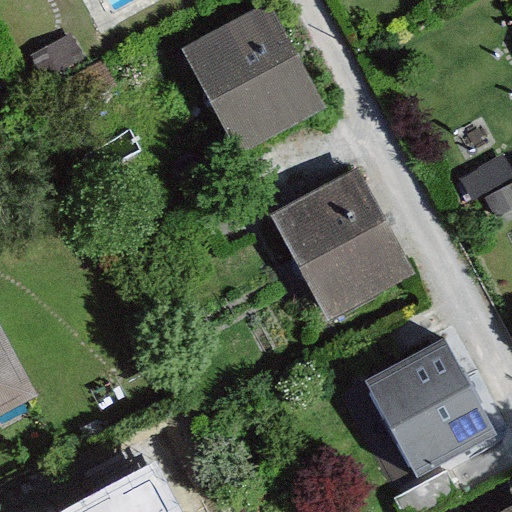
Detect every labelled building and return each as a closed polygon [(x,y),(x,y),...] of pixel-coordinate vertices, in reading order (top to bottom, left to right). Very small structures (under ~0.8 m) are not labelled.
[(194,46),(246,151),(328,110),(276,5),(194,46)] [(275,208),(332,313),(419,267),(362,162),(275,208)] [(0,429),(39,409),(0,336),(0,429)] [(367,378),(423,473),(492,433),(436,338),(367,378)] [(183,511),(156,461),(60,511),(183,511)] [(511,511),(511,497),(482,511),(511,511)]
